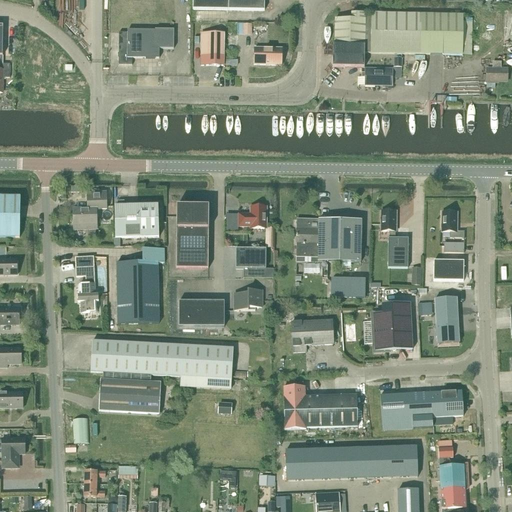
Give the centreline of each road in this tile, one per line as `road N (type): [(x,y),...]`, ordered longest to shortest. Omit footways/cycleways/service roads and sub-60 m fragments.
road 1 (unclassified): [(59,511),(44,164)]
road 2 (unclassified): [(98,92),(294,89),(307,68),(310,0)]
road 3 (tertiary): [(483,171),(219,167)]
road 4 (unclassified): [(485,367),(483,171)]
road 5 (unclassified): [(493,511),(485,367)]
road 6 (tertiary): [(219,167),(97,165)]
road 7 (residential): [(219,167),(220,288)]
